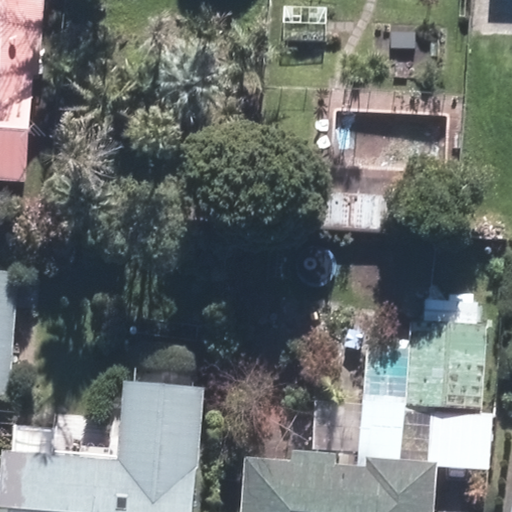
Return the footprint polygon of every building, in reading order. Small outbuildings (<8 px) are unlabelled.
[(0,0),(0,176),(22,178),(26,79),(36,79),(39,0),(0,0)] [(18,275),(0,273),(0,392),(10,393),(18,275)] [(482,407),(486,328),(415,324),(411,403),(482,407)] [(6,452),(0,511),(192,511),(203,391),(129,385),(123,462),(6,452)] [(247,460),(243,511),(431,511),(434,466),(367,462),(367,467),(247,460)]
